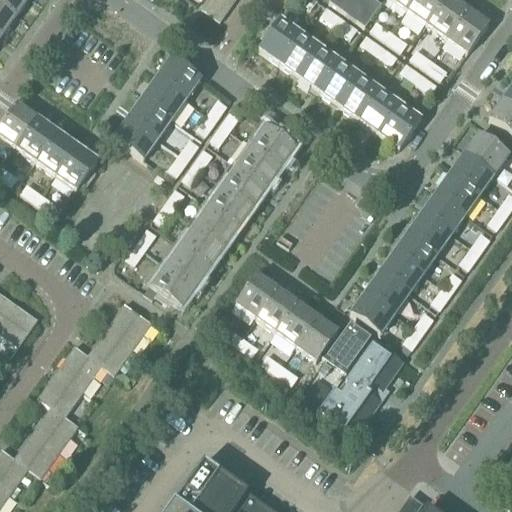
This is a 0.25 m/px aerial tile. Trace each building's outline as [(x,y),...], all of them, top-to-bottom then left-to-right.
[(25,0),(0,0),(0,10),(15,21),(29,2),(25,0)] [(222,0),(211,0),(208,5),(226,17),(233,7),(222,0)] [(307,0),(296,0),(294,4),(309,15),(316,6),(307,0)] [(366,0),(332,0),(328,7),(346,20),(354,26),(364,33),(380,10),(378,8),(366,0)] [(386,0),(385,2),(405,16),(416,0),(386,0)] [(445,0),(416,0),(405,16),(425,31),(447,0),(445,0)] [(447,0),(425,31),(445,45),(467,15),(447,0)] [(208,5),(201,15),(219,27),(226,17),(208,5)] [(0,10),(0,40),(1,41),(15,21),(0,10)] [(326,13),(319,22),(334,33),(341,24),(326,13)] [(467,15),(445,45),(466,60),(487,30),(467,15)] [(341,24),(334,33),(350,44),(356,34),(341,24)] [(266,43),(257,55),(277,69),(298,39),(279,25),(274,32),(269,28),(269,29),(266,33),(261,40),(266,43)] [(375,27),(369,36),(384,47),(391,38),(375,27)] [(391,38),(384,47),(399,58),(406,49),(391,38)] [(298,39),(277,69),(297,83),(318,53),(298,39)] [(365,41),(359,50),(374,61),(381,52),(365,41)] [(381,52),(374,61),(389,72),(396,63),(381,52)] [(318,53),(297,83),(317,98),(339,67),(318,53)] [(415,55),(409,64),(424,75),(430,66),(415,55)] [(169,64),(155,84),(185,106),(199,85),(169,64)] [(430,66),(424,75),(439,86),(446,77),(430,66)] [(339,67),(317,98),(337,112),(359,82),(339,67)] [(405,69),(399,78),(414,89),(420,80),(405,69)] [(420,80),(414,89),(429,100),(436,91),(420,80)] [(359,82),(337,112),(357,126),(379,96),(359,82)] [(155,84),(140,104),(170,126),(185,106),(155,84)] [(511,90),(502,105),(511,112),(511,90)] [(379,96),(357,126),(377,140),(399,110),(379,96)] [(140,104),(126,125),(156,146),(170,126),(140,104)] [(216,105),(206,121),(215,127),(225,112),(216,105)] [(511,112),(502,105),(487,125),(511,142),(511,112)] [(16,109),(0,131),(0,143),(14,153),(35,123),(16,109)] [(399,110),(377,140),(398,155),(419,125),(399,110)] [(230,115),(220,130),(229,137),(239,122),(230,115)] [(206,121),(195,136),(204,142),(215,127),(206,121)] [(35,123),(14,153),(34,168),(56,138),(35,123)] [(126,125),(112,145),(142,166),(156,146),(126,125)] [(220,130),(209,146),(218,152),(229,137),(220,130)] [(264,132),(250,152),(280,173),(294,153),(264,132)] [(56,138),(34,168),(55,182),(76,152),(56,138)] [(477,139),(462,160),(493,181),(507,160),(500,156),(504,151),(503,150),(493,143),(489,148),(477,139)] [(188,145),(177,160),(187,167),(197,151),(188,145)] [(76,152),(55,182),(75,197),(80,190),(85,193),(85,192),(92,182),(88,179),(96,166),(76,152)] [(250,152),(236,172),(266,193),(280,173),(250,152)] [(202,155),(191,170),(200,177),(211,161),(202,155)] [(177,160),(167,176),(176,182),(187,167),(177,160)] [(462,160),(448,179),(478,201),(493,181),(462,160)] [(191,170),(181,185),(190,192),(200,177),(191,170)] [(236,172),(221,192),(252,213),(266,193),(236,172)] [(1,173),(0,174),(0,185),(10,192),(17,183),(1,173)] [(448,179),(434,199),(464,221),(478,201),(448,179)] [(26,190),(20,199),(35,210),(41,201),(26,190)] [(221,192),(207,212),(237,233),(252,213),(221,192)] [(174,195),(163,210),(172,216),(183,201),(174,195)] [(434,199),(420,219),(450,241),(464,221),(434,199)] [(511,202),(508,199),(497,214),(506,221),(511,212),(511,202)] [(41,201),(35,210),(50,220),(56,211),(41,201)] [(163,210),(152,225),(162,232),(172,216),(163,210)] [(207,212),(193,232),(223,253),(237,233),(207,212)] [(497,214),(486,230),(495,236),(506,221),(497,214)] [(420,219),(406,239),(436,261),(450,241),(420,219)] [(193,232),(179,252),(209,273),(223,253),(193,232)] [(146,235),(135,250),(144,256),(155,241),(146,235)] [(406,239),(391,259),(421,281),(436,261),(406,239)] [(480,239),(469,254),(478,261),(489,245),(480,239)] [(135,250),(125,265),(134,271),(144,256),(135,250)] [(179,252),(165,272),(195,293),(209,273),(179,252)] [(469,254),(458,269),(467,276),(478,261),(469,254)] [(391,259),(377,279),(407,301),(421,281),(391,259)] [(165,272),(150,292),(157,297),(154,301),(154,302),(155,302),(165,310),(168,305),(180,314),(195,293),(165,272)] [(377,279),(363,299),(393,321),(407,301),(377,279)] [(451,279),(440,294),(450,300),(460,285),(451,279)] [(256,280),(234,310),(255,324),(276,294),(256,280)] [(276,294),(255,324),(275,339),(296,309),(276,294)] [(440,294),(430,309),(439,316),(450,300),(440,294)] [(363,299),(349,319),(379,341),(393,321),(363,299)] [(0,321),(10,307),(0,300),(0,321)] [(10,307),(0,321),(0,341),(17,354),(36,326),(10,307)] [(296,309),(275,339),(295,353),(317,323),(296,309)] [(122,311),(104,337),(132,356),(150,330),(123,310),(122,311)] [(423,318),(412,334),(421,340),(432,325),(423,318)] [(317,323),(295,353),(315,367),(320,360),(324,363),(332,352),(328,349),(336,337),(317,323)] [(332,352),(324,363),(345,378),(355,364),(367,348),(369,344),(357,336),(349,330),(341,340),(332,352)] [(227,332),(220,341),(235,352),(242,343),(227,332)] [(412,334),(401,349),(410,355),(421,340),(412,334)] [(104,337),(86,362),(100,371),(99,373),(113,382),(132,356),(104,337)] [(242,343),(235,352),(251,363),(257,354),(242,343)] [(318,416),(317,418),(342,436),(353,444),(379,407),(376,404),(381,397),(402,368),(391,360),(388,364),(370,350),(358,367),(348,381),(342,389),(345,391),(339,400),(333,396),(318,416)] [(57,375),(54,379),(81,398),(99,373),(100,371),(86,362),(77,355),(73,352),(57,375)] [(266,361),(260,370),(274,380),(281,371),(266,361)] [(281,371),(274,380),(289,391),(290,391),(297,382),(281,371)] [(51,383),(36,405),(39,407),(48,414),(63,424),(63,423),(81,398),(54,379),(51,383)] [(48,414),(30,440),(58,459),(77,433),(63,423),(63,424),(48,414)] [(30,440),(13,464),(27,475),(26,476),(39,485),(58,459),(30,440)] [(0,494),(8,501),(26,476),(27,475),(13,464),(3,458),(0,455),(0,494)] [(264,511),(202,467),(173,508),(169,511),(264,511)] [(0,511),(8,501),(0,494),(0,511)] [(409,502),(401,511),(420,511),(421,511),(409,502)]
